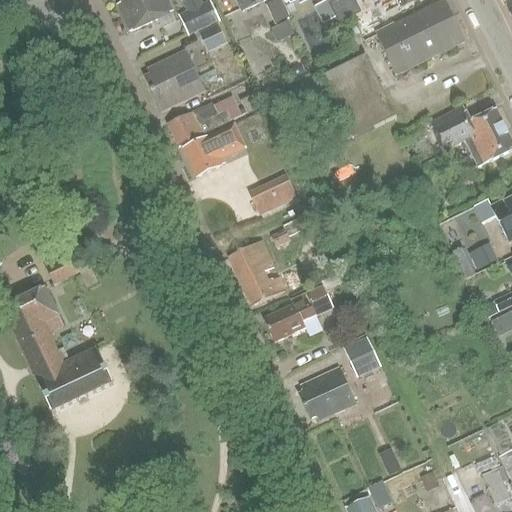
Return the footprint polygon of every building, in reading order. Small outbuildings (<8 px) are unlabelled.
[(164,29),(177,23),(166,0),(121,0),(124,5),(120,7),(132,34),(160,21),(164,29)] [(236,0),(243,14),(273,0),(236,0)] [(266,7),(275,27),(290,20),(281,0),(266,7)] [(327,0),(328,3),(337,20),(340,27),(355,20),(362,16),(357,5),(366,0),(327,0)] [(188,14),(180,18),(190,38),(220,23),(210,3),(203,7),(188,14)] [(406,23),(379,36),(380,38),(381,41),(399,77),(465,45),(445,4),(415,19),(406,23)] [(219,28),(200,37),(209,56),(228,46),(219,28)] [(206,94),(186,54),(150,72),(152,78),(147,80),(163,114),(206,94)] [(367,58),(323,80),(346,125),(326,135),(333,150),(353,140),(354,141),(398,119),(367,58)] [(293,68),(288,76),(292,83),(301,83),(305,76),(301,69),(293,68)] [(318,79),(277,97),(290,125),(331,107),(318,79)] [(248,115),(261,109),(255,95),(241,102),(248,115)] [(213,105),(169,127),(180,149),(231,125),(231,124),(226,114),(219,118),(215,109),(213,105)] [(511,142),(498,114),(473,126),(465,110),(431,127),(445,155),(467,144),(480,169),(511,153),(511,142)] [(213,139),(185,152),(199,180),(227,167),(225,163),(221,154),(243,143),(235,128),(213,139)] [(339,150),(317,161),(325,175),(346,164),(339,150)] [(269,189),(250,197),(253,202),(260,218),(279,210),(271,193),(269,189)] [(511,201),(493,211),(489,202),(475,210),(483,227),(499,220),(511,245),(511,244),(511,201)] [(286,232),(271,239),(276,250),(291,244),(289,240),(287,235),(286,233),(286,232)] [(286,293),(281,281),(270,286),(265,274),(275,269),(263,245),(231,260),(253,308),(286,293)] [(486,249),(470,256),(472,261),(478,273),(493,266),(486,249)] [(70,259),(46,271),(54,288),(78,277),(70,259)] [(338,277),(322,284),(325,290),(327,294),(342,287),(338,277)] [(293,309),(265,322),(275,346),(293,338),(294,341),(309,334),(307,331),(304,325),(334,311),(327,294),(325,290),(324,290),(292,305),(293,309)] [(47,291),(4,312),(37,382),(54,417),(115,388),(97,352),(71,365),(64,350),(59,353),(50,335),(64,328),(60,320),(60,319),(47,291)] [(493,304),(497,313),(511,305),(511,293),(493,303),(493,304)] [(497,313),(493,304),(480,311),(486,322),(498,316),(497,313)] [(511,314),(492,324),(496,332),(499,339),(511,332),(511,314)] [(359,324),(347,331),(352,341),(364,335),(359,324)] [(366,342),(345,352),(359,381),(380,370),(366,342)] [(312,422),(317,419),(320,425),(357,407),(341,371),(302,389),(304,395),(301,397),(312,422)] [(501,427),(489,433),(501,456),(500,456),(503,461),(502,461),(511,480),(511,444),(506,432),(504,433),(501,427)] [(385,468),(390,479),(401,473),(397,463),(385,468)] [(481,479),(494,508),(509,502),(502,486),(508,484),(502,470),(481,479)] [(433,475),(420,481),(425,491),(438,486),(434,478),(433,475)] [(383,484),(368,490),(375,504),(389,497),(383,484)] [(375,511),(371,502),(349,511),(375,511)]
